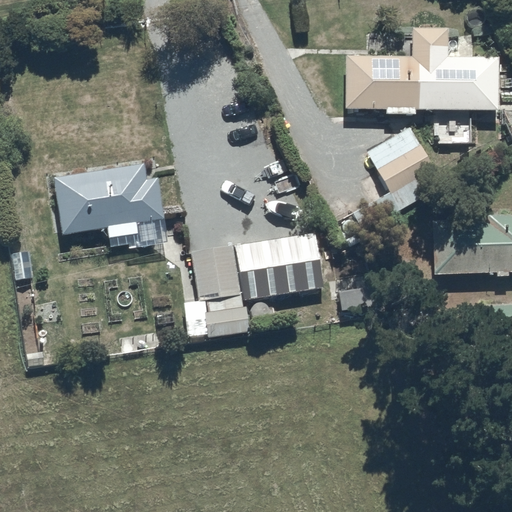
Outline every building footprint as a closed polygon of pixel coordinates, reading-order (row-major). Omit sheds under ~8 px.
[(344,114),(384,114),(384,120),(413,120),(413,115),(496,115),(496,64),(447,64),(447,35),(411,35),(411,64),(344,64),(344,114)] [(432,174),(407,132),(365,157),(389,198),(352,218),(362,236),(442,191),(432,174)] [(145,171),(53,184),(61,242),(107,236),(108,245),(137,241),(135,229),(164,225),(158,184),(147,186),(145,171)] [(511,221),(429,224),(431,280),(511,277),(511,221)] [(231,250),(189,257),(198,308),(206,306),(208,317),(204,318),(209,345),(250,337),(245,310),(242,311),(231,250)] [(336,293),(339,315),(381,310),(375,268),(331,274),(334,293),(336,293)] [(511,306),(481,308),(483,383),(511,382),(511,306)] [(64,320),(23,327),(30,367),(70,360),(69,355),(75,354),(73,342),(67,343),(64,320)]
